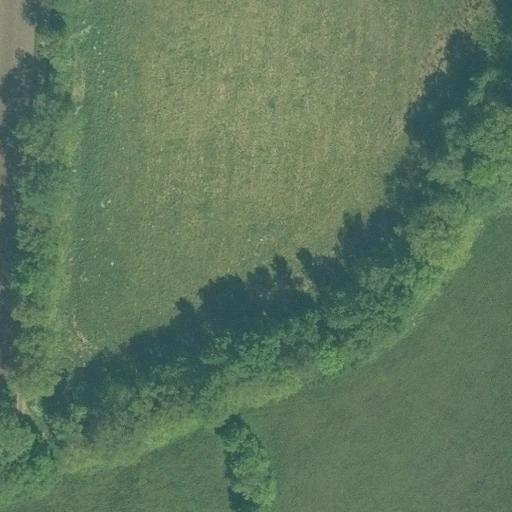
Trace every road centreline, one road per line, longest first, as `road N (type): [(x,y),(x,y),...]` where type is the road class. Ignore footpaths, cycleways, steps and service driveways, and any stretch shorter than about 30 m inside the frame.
road 1 (track): [(21,433),(362,294),(511,61)]
road 2 (track): [(21,433),(48,0)]
